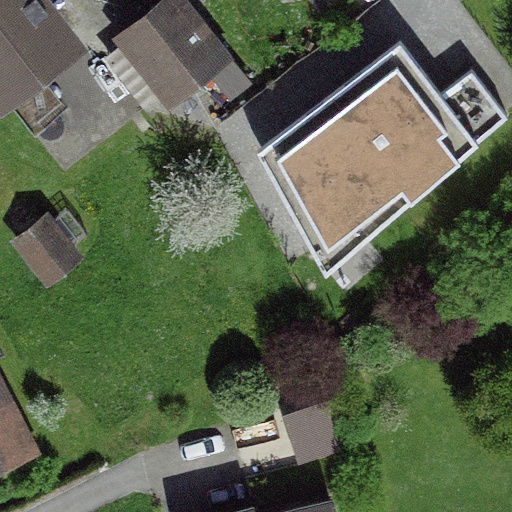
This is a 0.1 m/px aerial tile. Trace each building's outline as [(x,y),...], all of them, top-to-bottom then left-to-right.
[(55,0),(13,0),(0,10),(0,71),(23,102),(93,49),(55,0)] [(190,3),(162,27),(206,77),(233,53),(190,3)] [(179,100),(206,77),(162,27),(135,50),(179,100)] [(400,37),(258,146),(325,268),(507,114),(472,68),(442,91),(400,37)] [(41,207),(9,234),(47,278),(79,252),(41,207)] [(0,382),(0,455),(30,439),(0,382)] [(325,395),(282,408),(297,459),(341,445),(325,395)] [(252,496),(193,511),(339,511),(333,491),(256,511),(252,496)]
